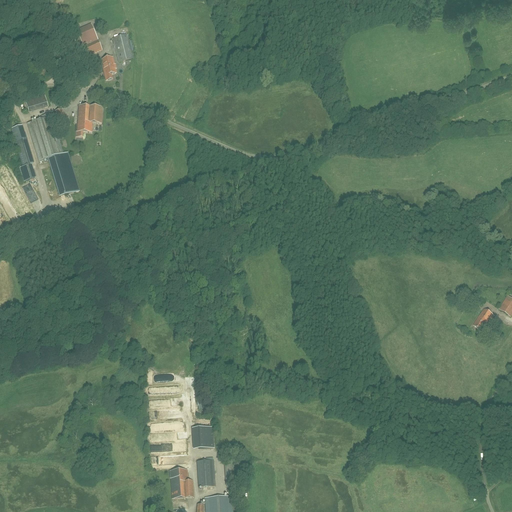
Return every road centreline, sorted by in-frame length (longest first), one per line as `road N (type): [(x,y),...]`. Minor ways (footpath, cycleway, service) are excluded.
road 1 (unclassified): [(0,85),(69,85),(266,157),(388,111),(511,77)]
road 2 (unclassified): [(492,511),(481,431),(488,405),(511,375)]
